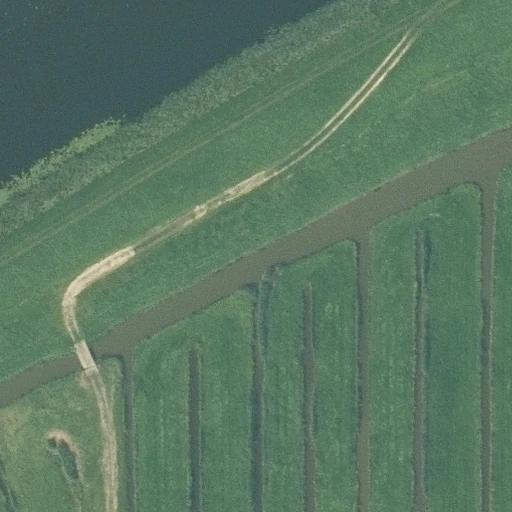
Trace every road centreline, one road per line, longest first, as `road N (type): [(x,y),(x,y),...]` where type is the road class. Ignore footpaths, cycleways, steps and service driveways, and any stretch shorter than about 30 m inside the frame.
road 1 (track): [(32,268),(511,4)]
road 2 (track): [(32,268),(96,389),(103,511)]
